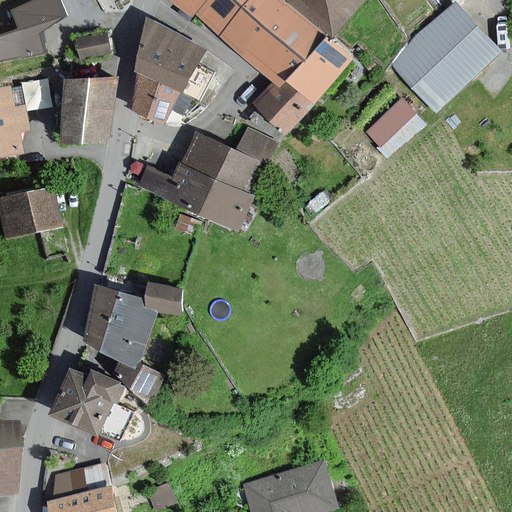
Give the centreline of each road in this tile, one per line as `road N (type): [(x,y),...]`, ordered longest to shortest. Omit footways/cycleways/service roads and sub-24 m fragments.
road 1 (residential): [(31,511),(36,438),(99,239),(123,119)]
road 2 (residential): [(143,3),(243,70),(214,110),(177,134),(123,119)]
